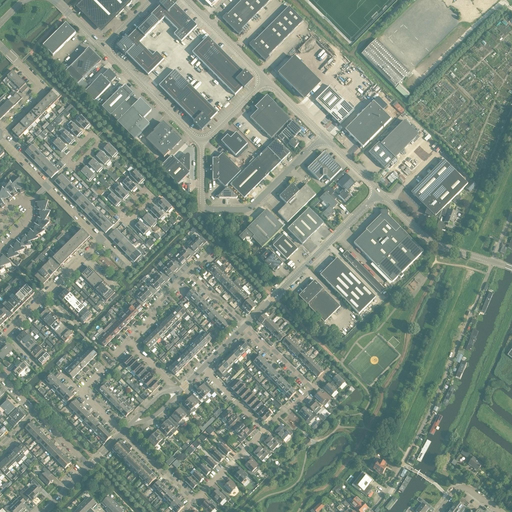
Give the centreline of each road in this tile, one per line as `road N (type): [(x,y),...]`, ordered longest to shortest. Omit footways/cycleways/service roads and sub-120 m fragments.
road 1 (track): [(395,444),(511,165)]
road 2 (residential): [(370,511),(428,414),(492,261)]
road 3 (unclassified): [(201,145),(202,207),(244,210),(323,136)]
road 4 (unclassified): [(273,297),(379,191)]
road 5 (unclassified): [(201,145),(102,46)]
road 6 (tertiary): [(492,261),(430,241),(379,191)]
